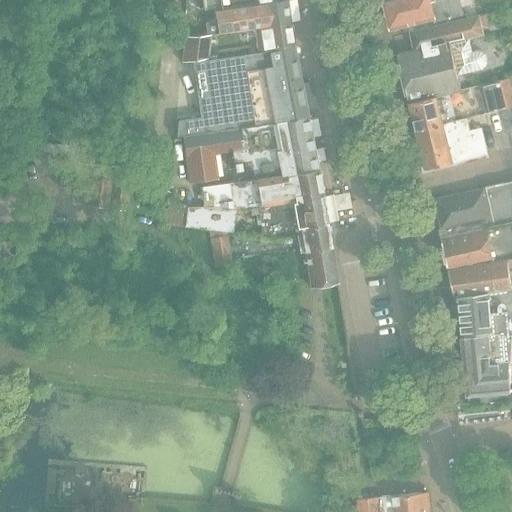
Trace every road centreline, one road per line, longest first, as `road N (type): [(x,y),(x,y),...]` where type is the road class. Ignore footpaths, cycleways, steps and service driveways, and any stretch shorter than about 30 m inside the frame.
road 1 (tertiary): [(439,432),(426,408),(383,189)]
road 2 (tertiary): [(383,189),(346,0)]
road 3 (residential): [(383,189),(511,163)]
